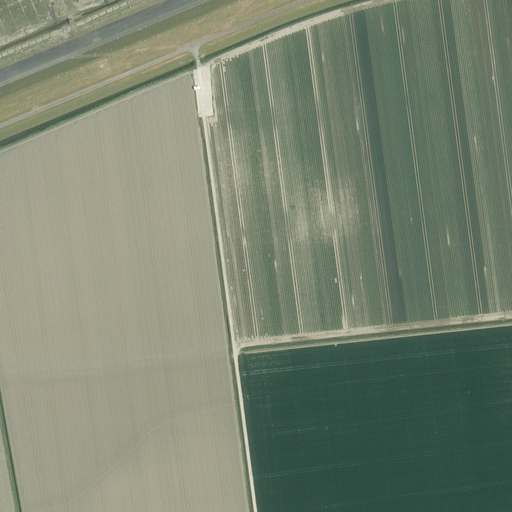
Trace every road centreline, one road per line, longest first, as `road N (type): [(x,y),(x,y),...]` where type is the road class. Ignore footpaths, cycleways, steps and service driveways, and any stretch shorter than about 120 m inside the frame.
road 1 (track): [(255,511),(194,44)]
road 2 (track): [(0,84),(207,0)]
road 3 (track): [(194,44),(63,58)]
